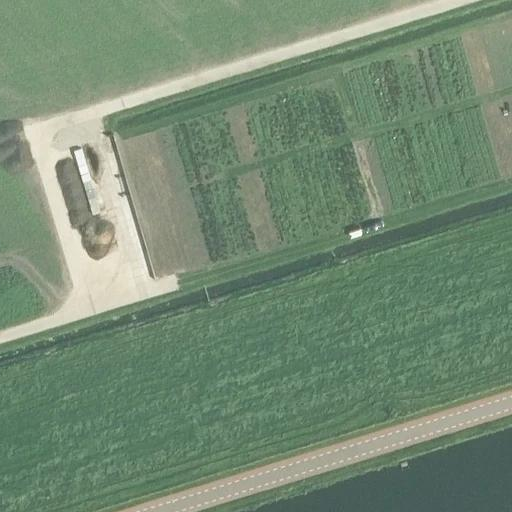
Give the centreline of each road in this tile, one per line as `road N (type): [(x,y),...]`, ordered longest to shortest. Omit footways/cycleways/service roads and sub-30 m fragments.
road 1 (track): [(461,0),(35,133),(84,308),(0,334)]
road 2 (tertiary): [(511,401),(155,511)]
